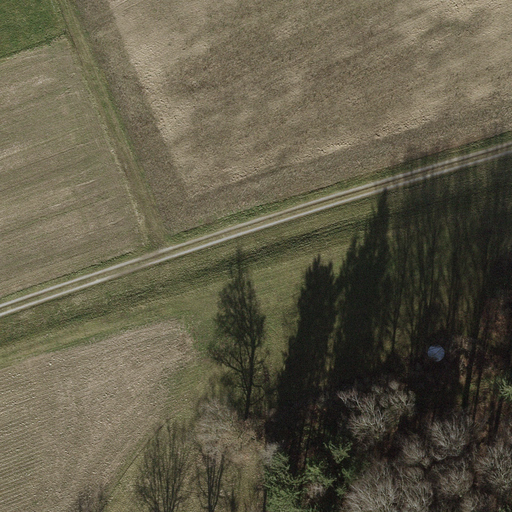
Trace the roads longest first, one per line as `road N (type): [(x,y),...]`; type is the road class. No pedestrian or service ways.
road 1 (track): [(511,150),(0,315)]
road 2 (track): [(80,0),(178,252)]
